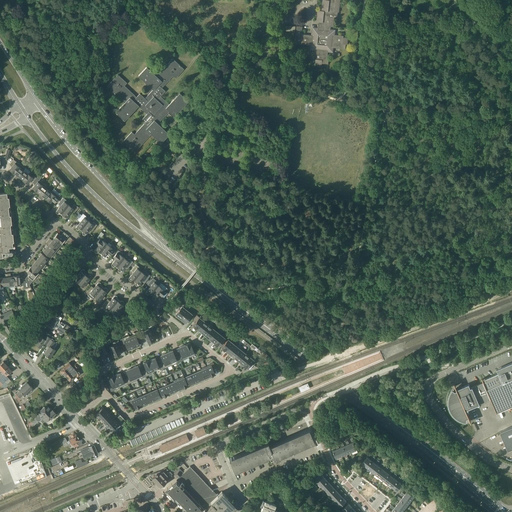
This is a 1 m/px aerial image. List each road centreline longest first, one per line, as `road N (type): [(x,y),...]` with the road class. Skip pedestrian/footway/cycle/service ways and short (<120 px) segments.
road 1 (primary): [(503,511),(232,301)]
road 2 (residential): [(238,511),(219,446),(297,410),(310,410),(332,466),(372,511)]
road 3 (primary): [(232,301),(113,193),(39,101)]
road 4 (primary): [(26,117),(102,202),(232,301)]
road 5 (unclassified): [(511,469),(467,443),(428,393),(435,377),(511,344)]
road 6 (residential): [(104,392),(129,416),(226,375),(228,366),(187,332)]
road 7 (track): [(511,292),(329,357)]
road 8 (track): [(337,94),(402,106),(511,103)]
